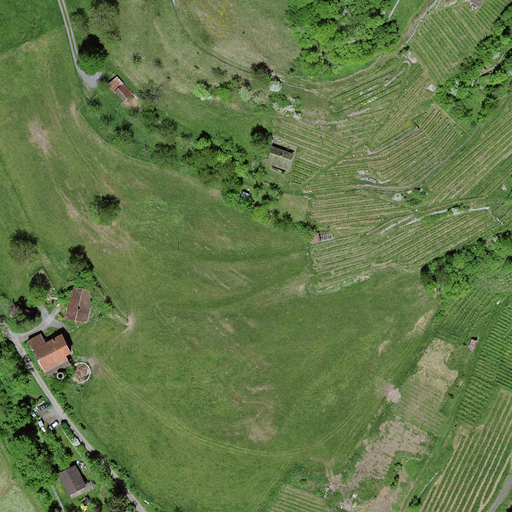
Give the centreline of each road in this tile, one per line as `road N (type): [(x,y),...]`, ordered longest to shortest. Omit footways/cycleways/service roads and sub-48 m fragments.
road 1 (track): [(176,0),(188,28),(214,51),(318,84),(351,78),(388,57),(432,0)]
road 2 (track): [(60,0),(77,65),(129,129),(286,185)]
road 3 (track): [(0,320),(55,404),(151,511)]
